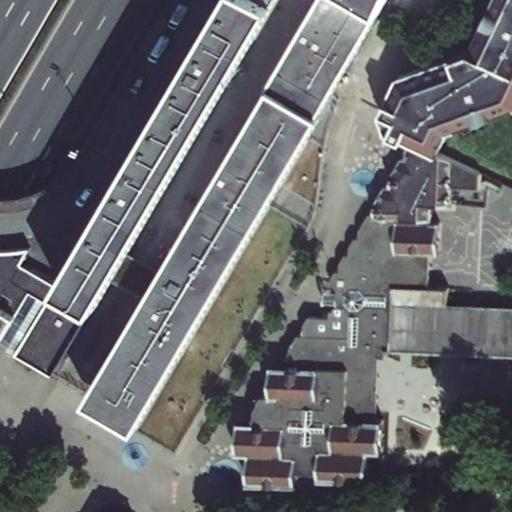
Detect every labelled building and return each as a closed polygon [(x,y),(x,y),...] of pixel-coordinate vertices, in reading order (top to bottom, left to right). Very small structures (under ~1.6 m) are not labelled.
[(132,252),(279,0),(227,0),(60,285),(97,306),(99,307),(116,278),(130,287),(149,298),(91,398),(88,403),(140,434),(180,362),(313,135),(326,113),(324,112),(383,10),(365,0),(322,0),(273,83),(276,85),(166,272),(132,252)] [(365,0),(383,10),(388,0),(365,0)] [(511,0),(497,0),(495,6),(474,48),(449,58),(400,76),(392,94),(385,110),(392,128),(414,139),(419,142),(440,151),(451,127),(511,105),(511,0)] [(419,142),(414,139),(409,149),(403,159),(404,160),(410,163),(419,142)] [(410,163),(456,187),(456,183),(473,192),(483,172),(440,151),(419,142),(410,163)] [(372,213),(362,228),(365,234),(358,236),(352,246),(355,252),(347,254),(343,261),(345,268),(337,271),(336,282),(392,284),(389,347),(395,347),(397,284),(432,285),(433,253),(441,254),(443,221),(435,221),(435,199),(456,201),(456,187),(410,163),(404,160),(395,174),(395,182),(390,183),(379,201),(379,211),(372,213)] [(0,347),(5,340),(21,350),(19,354),(55,375),(97,306),(60,285),(33,269),(23,263),(33,247),(21,249),(2,252),(0,251),(0,347)] [(253,482),(278,482),(279,443),(385,446),(389,347),(392,284),(336,282),(331,282),(328,286),(341,287),(340,302),(340,304),(334,309),(334,314),(313,313),(308,321),(307,331),(302,331),(294,345),(293,356),(287,356),(275,376),(274,392),(267,391),(260,402),(259,419),(251,418),(241,435),(241,451),(253,451),(253,482)] [(511,305),(452,304),(453,285),(432,285),(397,284),(395,347),(511,351),(511,305)] [(341,287),(328,286),(327,301),(340,302),(341,287)] [(279,443),(278,482),(300,483),(300,469),(323,470),(323,477),(370,478),(370,473),(383,474),(385,446),(279,443)]
